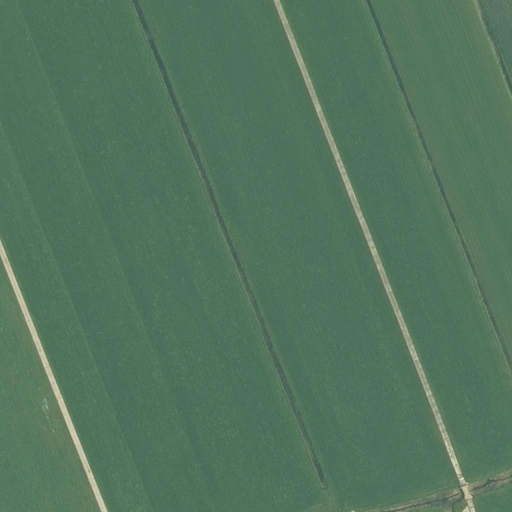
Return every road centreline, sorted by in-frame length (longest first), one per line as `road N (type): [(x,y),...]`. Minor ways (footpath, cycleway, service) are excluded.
road 1 (track): [(471,511),(274,0)]
road 2 (track): [(0,248),(104,511)]
